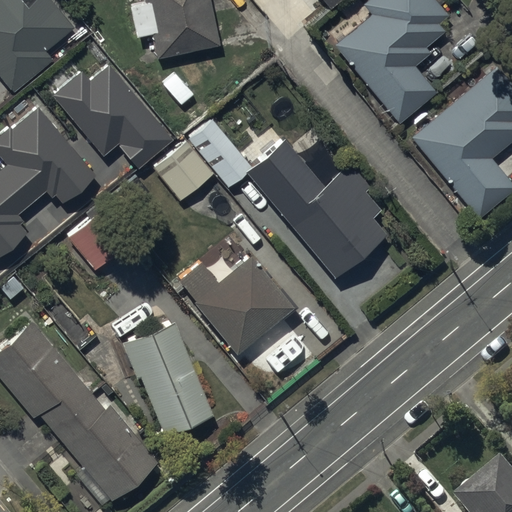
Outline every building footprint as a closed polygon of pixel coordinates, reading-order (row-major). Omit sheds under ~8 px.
[(0,0),(0,76),(10,89),(49,57),(42,48),(71,24),(50,0),(26,0),(24,2),(21,0),(0,0)] [(134,0),(126,2),(133,32),(148,29),(154,54),(217,41),(207,0),(134,0)] [(427,49),(423,44),(442,28),(436,21),(447,11),(436,0),(360,0),(359,1),(367,10),(330,41),(396,120),(433,89),(411,63),(427,49)] [(511,185),(511,181),(489,155),(511,135),(511,83),(493,62),(407,133),(476,215),(511,185)] [(182,93),(161,107),(176,126),(196,111),(182,93)] [(209,115),(185,135),(212,168),(225,184),(249,164),(209,115)] [(150,164),(177,197),(212,168),(185,135),(150,164)] [(253,173),(334,269),(382,228),(369,213),(383,201),(347,158),(320,181),(288,143),(253,173)] [(0,207),(10,220),(49,186),(18,150),(0,165),(0,207)] [(22,219),(0,236),(0,254),(13,270),(56,234),(42,217),(29,228),(22,219)] [(278,313),(279,315),(294,302),(279,284),(277,286),(247,250),(230,264),(218,249),(201,263),(197,258),(176,276),(192,296),(190,298),(233,349),(278,313)] [(48,425),(89,391),(28,318),(0,341),(0,378),(30,414),(35,410),(48,425)] [(172,318),(120,339),(134,375),(138,373),(161,430),(210,411),(172,318)] [(103,379),(91,390),(102,402),(114,392),(103,379)] [(101,405),(89,391),(48,425),(80,464),(72,470),(99,502),(107,495),(108,497),(155,458),(106,401),(101,405)] [(511,511),(511,471),(503,460),(453,498),(464,511),(511,511)]
